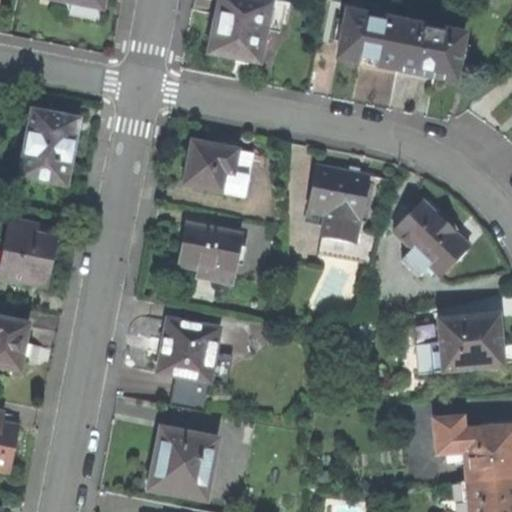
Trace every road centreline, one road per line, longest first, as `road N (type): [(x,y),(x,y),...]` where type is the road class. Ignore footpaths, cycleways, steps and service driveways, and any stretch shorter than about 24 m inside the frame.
road 1 (residential): [(141,85),(59,511)]
road 2 (residential): [(141,85),(390,134),(458,170),(511,221)]
road 3 (residential): [(0,58),(141,85)]
